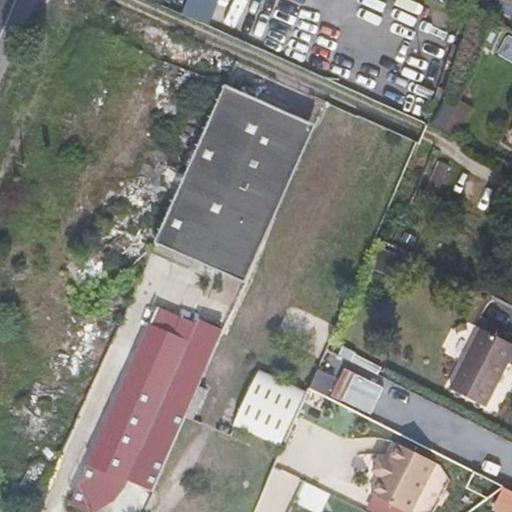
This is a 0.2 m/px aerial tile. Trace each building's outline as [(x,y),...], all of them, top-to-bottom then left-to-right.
[(205,3),(198,0),(189,0),(183,15),(197,21),(205,3)] [(370,34),(352,26),(344,44),(364,53),(372,38),(369,36),(370,34)] [(442,66),(426,60),(419,76),(435,83),(442,66)] [(410,74),(391,65),(386,76),(405,84),(410,74)] [(222,272),(292,114),(227,85),(156,243),(222,272)] [(470,111),(436,94),(426,124),(431,127),(438,113),(463,125),(470,111)] [(463,125),(438,113),(431,127),(442,132),(456,140),(463,125)] [(318,125),(292,114),(222,272),(247,284),(318,125)] [(166,132),(193,143),(200,127),(173,116),(166,132)] [(185,163),(192,148),(166,138),(159,153),(185,163)] [(450,166),(440,161),(426,191),(436,195),(450,166)] [(115,284),(152,249),(139,236),(159,192),(134,181),(118,219),(99,236),(84,251),(66,268),(87,290),(105,273),(115,284)] [(159,307),(72,505),(88,511),(99,511),(117,500),(129,481),(154,491),(202,380),(177,369),(189,341),(175,335),(182,317),(159,307)] [(116,324),(91,312),(80,336),(105,348),(116,324)] [(222,334),(182,317),(175,335),(189,341),(177,369),(202,380),(222,334)] [(511,355),(511,343),(481,328),(450,389),(486,407),(511,355)] [(95,348),(73,335),(59,359),(81,372),(95,348)] [(234,421),(275,441),(300,391),(259,371),(234,421)] [(58,395),(33,382),(9,429),(34,441),(58,395)] [(342,448),(356,418),(315,399),(301,429),(305,431),(300,440),(322,451),(327,441),(342,448)] [(371,496),(402,511),(410,511),(435,463),(397,444),(388,461),(386,460),(378,460),(372,471),(377,477),(380,478),(371,496)] [(511,511),(511,490),(504,487),(492,511),(493,511),(511,511)]
